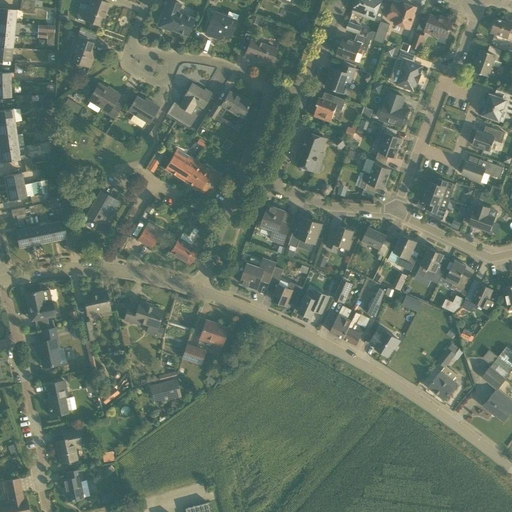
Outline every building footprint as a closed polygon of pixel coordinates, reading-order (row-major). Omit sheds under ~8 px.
[(102,0),(88,0),(91,1),(87,11),(84,20),(98,25),(103,11),(106,13),(109,3),(102,1),(102,0)] [(187,36),(194,19),(178,13),(181,4),(169,0),(168,0),(161,20),(167,23),(165,27),(187,36)] [(357,0),(354,9),(364,12),(363,15),(375,20),(381,0),(357,0)] [(401,4),(393,1),(387,19),(395,21),(394,23),(410,29),(415,15),(414,15),(417,7),(408,4),(407,5),(404,4),(405,3),(402,2),(401,4)] [(33,12),(34,6),(21,4),(20,10),(33,12)] [(0,20),(15,22),(16,10),(0,7),(0,20)] [(81,9),(77,20),(83,22),(84,20),(87,11),(81,9)] [(230,37),(236,21),(213,12),(205,34),(216,37),(218,33),(230,37)] [(253,15),(251,21),(258,24),(260,18),(253,15)] [(306,15),(296,22),(303,33),(313,26),(306,15)] [(443,19),(430,15),(424,31),(438,36),(439,34),(447,37),(453,20),(444,17),(443,19)] [(417,28),(424,30),(428,18),(422,16),(417,28)] [(510,23),(496,18),(491,32),(508,38),(510,32),(511,32),(511,21),(510,21),(510,23)] [(0,33),(13,35),(15,22),(0,20),(0,33)] [(383,44),(390,24),(381,21),(374,41),(383,44)] [(359,34),(362,26),(349,22),(346,30),(357,33),(359,34)] [(54,38),(55,26),(55,25),(38,25),(38,37),(47,38),(54,38)] [(0,46),(12,47),(13,35),(0,33),(0,46)] [(271,64),(276,49),(251,39),(251,38),(250,35),(245,33),(243,41),(249,43),(244,56),(253,60),(254,57),(258,59),(257,61),(258,59),(271,64)] [(367,51),(371,39),(359,34),(357,33),(354,41),(347,38),(346,40),(343,41),(342,41),(340,46),(338,48),(337,51),(337,53),(337,55),(355,62),(359,48),(367,51)] [(419,49),(424,36),(416,33),(412,46),(419,49)] [(91,49),(91,48),(93,43),(75,36),(67,59),(90,67),(94,55),(99,56),(89,52),(90,49),(91,49)] [(387,44),(384,53),(392,56),(393,54),(395,48),(396,47),(387,44)] [(498,61),(502,50),(490,45),(487,52),(481,49),(475,64),(474,64),(473,69),(474,69),(473,71),(488,76),(492,65),(500,68),(502,62),(498,61)] [(0,59),(11,60),(12,47),(0,46),(0,59)] [(417,56),(401,50),(399,56),(396,63),(403,65),(396,84),(414,90),(422,66),(412,62),(415,56),(417,56)] [(346,94),(356,68),(343,64),(340,71),(335,69),(333,75),(330,74),(326,87),(346,94)] [(14,73),(28,74),(28,66),(15,65),(14,73)] [(0,84),(10,85),(10,72),(0,72),(0,84)] [(379,92),(382,85),(374,82),(371,90),(379,92)] [(111,91),(99,83),(88,100),(102,109),(102,110),(115,118),(122,106),(115,102),(120,94),(112,89),(111,91)] [(204,90),(192,83),(184,96),(185,97),(179,106),(190,113),(196,104),(203,108),(212,93),(205,89),(204,90)] [(0,97),(11,97),(10,85),(0,84),(0,97)] [(221,105),(223,106),(228,109),(239,116),(231,129),(238,134),(252,111),(247,107),(251,102),(242,97),(241,99),(229,91),(221,105)] [(401,108),(405,97),(390,92),(386,103),(385,103),(382,110),(388,112),(385,121),(401,126),(402,124),(404,123),(405,120),(404,117),(407,110),(401,108)] [(511,95),(508,94),(506,100),(490,94),(483,115),(499,121),(503,110),(511,113),(511,95)] [(149,104),(137,96),(133,102),(133,101),(127,110),(134,114),(146,122),(149,123),(159,106),(150,101),(149,104)] [(342,111),(346,100),(335,96),(332,102),(319,97),(316,105),(318,105),(314,116),(331,122),(336,108),(342,111)] [(215,103),(208,115),(214,118),(221,107),(215,103)] [(369,119),(373,109),(366,107),(362,117),(369,119)] [(0,123),(14,122),(12,109),(0,110),(0,123)] [(51,119),(51,109),(38,109),(37,118),(43,118),(51,119)] [(0,136),(16,134),(14,122),(0,123),(0,136)] [(399,148),(402,138),(396,136),(398,130),(381,124),(376,140),(382,142),(399,148)] [(348,127),(345,135),(353,137),(356,130),(357,127),(353,126),(352,128),(348,127)] [(502,143),(505,133),(489,127),(487,134),(477,130),(472,145),(490,151),(494,140),(502,143)] [(143,133),(139,138),(144,141),(147,136),(143,133)] [(323,152),(328,139),(312,133),(309,141),(304,139),(301,148),(303,149),(297,165),(299,165),(298,167),(300,170),(302,171),(304,170),(305,168),(317,172),(317,171),(313,170),(319,151),(323,152)] [(0,149),(18,146),(16,134),(0,136),(0,149)] [(199,137),(196,142),(203,146),(206,142),(199,137)] [(342,149),(347,144),(340,137),(335,141),(342,149)] [(225,140),(221,147),(227,151),(232,144),(225,140)] [(353,140),(350,148),(357,150),(359,142),(353,140)] [(395,158),(399,148),(382,142),(376,158),(387,161),(389,156),(395,158)] [(27,153),(26,145),(18,146),(0,149),(2,162),(24,159),(24,162),(32,161),(33,164),(44,162),(43,155),(31,157),(31,158),(29,158),(29,153),(27,153)] [(184,180),(196,161),(177,149),(164,169),(184,180)] [(353,160),(356,151),(350,149),(347,157),(353,160)] [(159,150),(153,158),(159,162),(165,153),(159,150)] [(504,158),(503,162),(509,164),(511,157),(509,156),(504,158)] [(388,179),(391,169),(385,167),(387,161),(376,158),(371,173),(388,179)] [(504,168),(480,159),(478,165),(466,161),(462,174),(470,177),(470,179),(481,182),(484,173),(500,178),(504,168)] [(34,170),(33,164),(32,161),(24,162),(26,171),(34,170)] [(204,165),(196,161),(184,180),(208,195),(218,180),(209,174),(211,170),(211,168),(205,164),(204,165)] [(384,189),(388,179),(371,173),(364,171),(359,186),(364,188),(362,195),(373,199),(377,187),(384,189)] [(7,188),(24,185),(21,173),(4,176),(7,188)] [(456,184),(438,178),(436,183),(429,181),(426,191),(443,197),(446,188),(453,190),(456,184)] [(47,193),(48,180),(24,185),(7,188),(9,200),(26,197),(26,196),(30,196),(32,203),(45,200),(47,193)] [(220,181),(217,187),(223,191),(226,185),(220,181)] [(340,184),(337,194),(348,198),(351,190),(347,189),(347,187),(340,184)] [(75,186),(64,187),(66,197),(76,195),(75,186)] [(493,186),(490,194),(498,197),(501,189),(493,186)] [(467,187),(465,193),(471,196),(473,190),(467,187)] [(87,215),(82,224),(93,230),(98,221),(106,226),(119,204),(113,201),(110,200),(110,199),(109,198),(110,196),(101,191),(87,215)] [(439,206),(443,197),(426,191),(422,201),(429,203),(427,209),(426,211),(443,220),(447,209),(439,206)] [(476,191),(474,197),(484,200),(487,194),(476,191)] [(488,215),(490,208),(477,204),(475,210),(474,210),(469,224),(490,232),(495,218),(488,215)] [(283,212),(279,211),(279,209),(268,205),(261,225),(274,230),(270,239),(283,244),(290,224),(282,221),(285,211),(283,211),(283,212)] [(12,216),(13,216),(26,213),(24,207),(11,210),(12,216)] [(62,217),(68,216),(67,208),(60,209),(62,217)] [(315,243),(322,224),(304,218),(299,232),(293,230),(288,244),(297,247),(300,238),(315,243)] [(54,240),(66,237),(63,220),(51,223),(54,240)] [(454,220),(451,226),(458,229),(461,223),(454,220)] [(150,248),(158,235),(161,229),(148,222),(137,240),(150,248)] [(43,242),(54,240),(51,223),(39,225),(43,242)] [(202,223),(199,229),(207,234),(211,228),(202,223)] [(31,245),(43,242),(39,225),(27,228),(31,245)] [(351,239),(354,231),(340,226),(338,233),(332,230),(326,246),(335,250),(337,245),(349,249),(352,240),(351,239)] [(380,233),(369,227),(370,227),(369,227),(362,241),(380,249),(378,253),(383,256),(384,256),(391,243),(385,240),(387,235),(386,235),(381,233),(380,232),(380,233)] [(19,247),(31,245),(27,228),(15,230),(19,247)] [(199,229),(198,230),(193,239),(195,240),(192,245),(179,237),(169,253),(170,254),(171,253),(176,256),(177,254),(179,255),(178,258),(189,265),(207,234),(199,229)] [(410,254),(416,242),(402,235),(394,252),(392,251),(387,260),(397,264),(411,271),(417,257),(410,254)] [(280,245),(278,252),(284,254),(286,248),(280,245)] [(289,248),(286,255),(293,257),(296,250),(289,248)] [(438,284),(444,270),(437,267),(443,255),(429,248),(421,265),(417,273),(424,277),(438,284)] [(319,257),(316,264),(325,267),(327,260),(328,258),(320,255),(319,257)] [(271,279),(275,266),(276,263),(263,258),(260,267),(248,263),(240,283),(251,287),(252,286),(256,287),(256,288),(257,289),(261,279),(269,282),(271,279)] [(462,293),(468,281),(461,278),(467,266),(455,260),(446,279),(453,283),(451,287),(462,293)] [(279,281),(283,269),(275,266),(271,279),(279,281)] [(347,279),(351,271),(346,269),(343,277),(347,279)] [(399,273),(392,287),(401,291),(408,277),(399,273)] [(336,274),(333,280),(339,283),(342,277),(336,274)] [(380,274),(376,278),(380,282),(384,277),(380,274)] [(344,302),(352,284),(342,280),(334,298),(344,302)] [(296,305),(303,287),(290,282),(288,288),(278,284),(272,300),(286,306),(288,301),(291,302),(290,303),(296,305)] [(488,299),(493,290),(480,284),(475,294),(469,291),(463,303),(472,308),(482,312),(485,307),(489,309),(493,301),(488,299)] [(380,287),(367,313),(376,317),(385,290),(380,287)] [(321,313),(329,296),(315,290),(312,298),(306,295),(298,312),(311,318),(314,310),(316,307),(322,309),(321,313)] [(44,303),(41,291),(26,294),(30,314),(34,313),(35,320),(55,316),(52,302),(44,303)] [(110,310),(110,307),(106,291),(97,293),(97,295),(84,297),(88,315),(101,312),(110,310)] [(422,301),(406,294),(402,305),(418,312),(422,301)] [(453,303),(450,311),(453,312),(461,306),(464,299),(457,295),(453,303)] [(128,306),(124,320),(138,324),(138,322),(148,325),(157,327),(158,325),(162,310),(148,306),(149,304),(139,301),(137,309),(128,306)] [(343,338),(357,312),(353,310),(349,319),(339,314),(335,321),(330,332),(343,338)] [(77,311),(70,312),(72,321),(79,320),(77,311)] [(357,345),(362,333),(366,327),(358,323),(362,314),(357,312),(343,338),(357,345)] [(224,339),(227,329),(214,325),(214,323),(206,320),(199,339),(214,344),(212,350),(219,353),(221,346),(224,339)] [(91,367),(95,366),(90,339),(94,338),(90,321),(81,323),(91,367)] [(59,348),(55,327),(41,330),(43,341),(35,342),(38,353),(40,352),(43,367),(59,364),(59,362),(65,361),(62,347),(59,348)] [(385,331),(379,328),(369,343),(376,347),(375,348),(376,349),(377,348),(380,350),(380,351),(388,356),(393,348),(395,348),(400,340),(385,330),(385,331)] [(227,329),(224,339),(229,341),(232,331),(227,329)] [(461,337),(468,340),(471,334),(463,330),(460,337),(461,337)] [(200,365),(205,351),(186,344),(181,359),(200,365)] [(511,370),(511,350),(507,346),(502,352),(497,348),(494,353),(490,349),(483,358),(492,365),(483,376),(498,388),(511,370)] [(447,366),(456,354),(448,348),(448,347),(437,361),(445,367),(441,372),(440,372),(429,387),(445,399),(457,385),(452,381),(457,375),(447,366)] [(112,374),(112,375),(112,376),(113,377),(114,378),(115,378),(115,379),(116,379),(117,378),(118,378),(119,377),(120,377),(120,376),(120,375),(120,374),(120,373),(119,372),(118,371),(117,371),(116,371),(115,371),(114,371),(113,372),(112,373),(112,374)] [(211,373),(205,380),(212,385),(217,379),(211,373)] [(90,393),(96,392),(94,378),(88,379),(90,393)] [(165,391),(167,399),(179,396),(175,379),(150,386),(153,395),(165,391)] [(50,416),(68,412),(65,396),(67,395),(64,380),(46,384),(50,404),(48,405),(50,416)] [(504,421),(511,411),(511,405),(495,393),(484,406),(493,413),(504,421)] [(60,463),(77,459),(74,445),(81,444),(78,428),(62,431),(64,440),(57,441),(59,452),(58,452),(60,463)] [(14,443),(8,446),(11,454),(17,452),(14,443)] [(113,451),(102,452),(103,462),(114,460),(113,451)] [(107,468),(101,474),(105,479),(112,473),(107,468)] [(81,488),(80,481),(82,481),(80,469),(67,472),(68,479),(63,480),(65,487),(66,487),(66,491),(68,501),(83,498),(83,496),(89,495),(88,487),(81,488)] [(23,500),(20,486),(19,478),(2,481),(5,492),(7,492),(10,503),(0,504),(0,511),(28,511),(26,499),(23,500)] [(185,511),(210,511),(207,502),(185,509),(185,511)]
